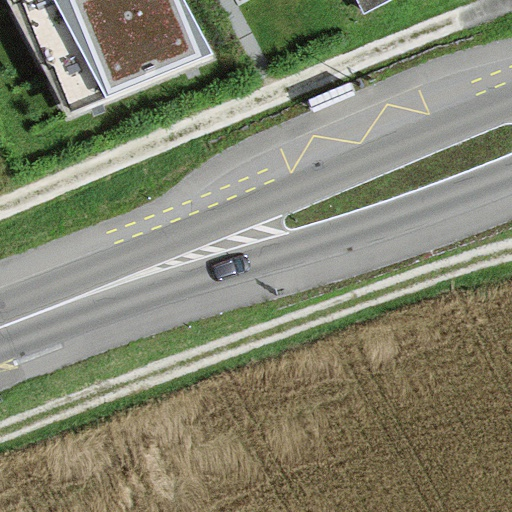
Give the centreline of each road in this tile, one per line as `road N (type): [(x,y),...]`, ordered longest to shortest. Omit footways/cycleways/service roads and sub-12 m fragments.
road 1 (primary): [(0,334),(511,139)]
road 2 (track): [(511,247),(474,252),(0,437)]
road 3 (track): [(500,0),(0,204)]
